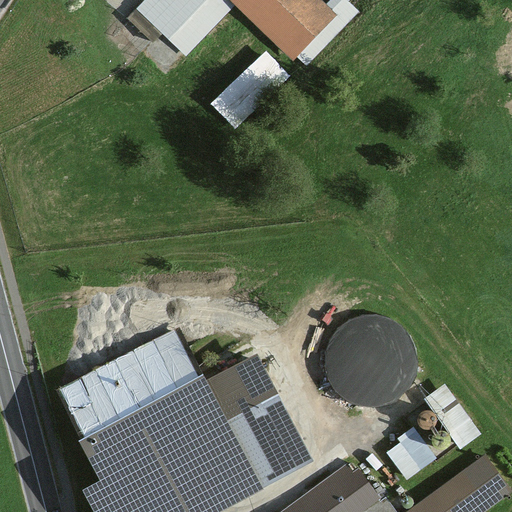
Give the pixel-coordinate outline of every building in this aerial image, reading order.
[(318,0),(149,0),(123,28),(171,72),(235,4),(296,60),(337,17),(318,0)] [(291,81),(268,57),(221,100),(244,124),(291,81)] [(183,326),(61,391),(111,483),(83,499),(90,511),(221,511),(311,464),(256,364),(215,386),(183,326)] [(428,393),(464,443),(483,429),(448,379),(428,393)] [(408,476),(439,452),(416,423),(386,446),(408,476)] [(381,511),(382,511),(349,466),(285,511),(381,511)] [(478,511),(491,503),(466,469),(409,511),(478,511)]
